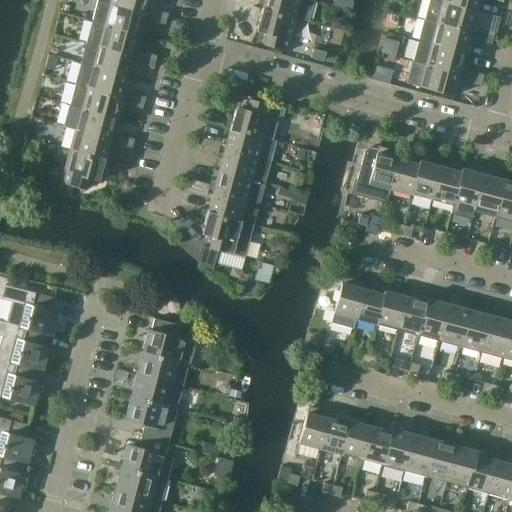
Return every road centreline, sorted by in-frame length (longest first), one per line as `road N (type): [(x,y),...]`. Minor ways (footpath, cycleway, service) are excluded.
road 1 (residential): [(493,135),(198,55)]
road 2 (residential): [(54,511),(101,302)]
road 3 (residential): [(511,423),(333,376)]
road 4 (residential): [(159,203),(198,55)]
road 5 (residential): [(511,282),(367,244)]
